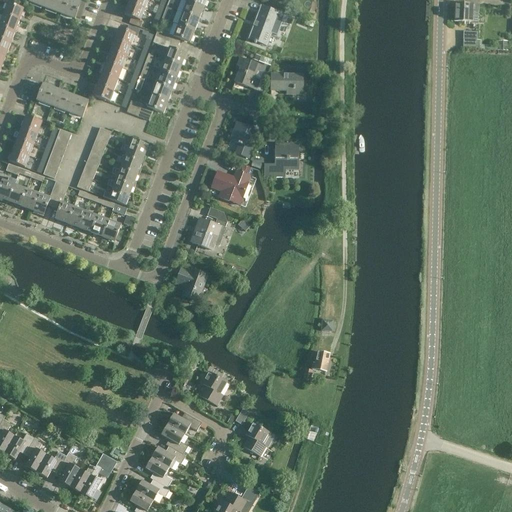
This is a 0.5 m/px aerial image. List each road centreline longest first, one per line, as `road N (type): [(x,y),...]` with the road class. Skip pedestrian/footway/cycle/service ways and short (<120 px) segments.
road 1 (tertiary): [(400,511),(431,374),(441,0)]
road 2 (residential): [(0,123),(28,55),(78,73),(108,0)]
road 3 (residential): [(156,280),(223,101)]
road 4 (residential): [(124,267),(193,90)]
road 5 (residential): [(344,264),(342,121)]
road 6 (residential): [(124,267),(0,221)]
road 7 (residential): [(105,511),(160,395)]
road 8 (residential): [(344,0),(342,121)]
